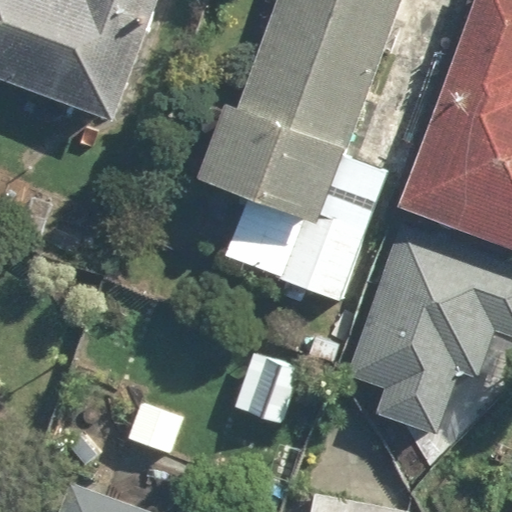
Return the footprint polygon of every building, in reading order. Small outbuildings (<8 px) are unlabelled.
[(0,0),(0,68),(138,119),(181,0),(0,0)] [(416,0),(285,0),(214,172),(262,192),(238,249),(347,294),(397,174),(352,156),(416,0)] [(511,0),(491,0),(424,197),(511,227),(511,0)] [(511,259),(410,227),(361,378),(397,389),(392,405),(456,426),(476,366),(496,372),(511,325),(511,259)] [(171,511),(82,480),(69,511),(171,511)]
